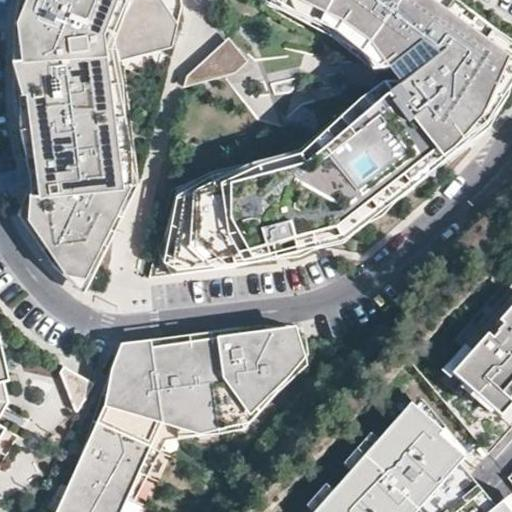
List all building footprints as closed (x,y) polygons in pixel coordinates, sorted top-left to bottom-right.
[(13,51),(15,65),(28,64),(43,188),(29,223),(54,261),(53,266),(66,279),(77,274),(92,280),(116,232),(112,229),(125,202),(123,187),(107,61),(123,57),(173,45),(178,25),(161,0),(17,0),(14,17),(14,26),(18,27),(20,50),(13,51)] [(369,46),(387,71),(400,87),(391,94),(304,165),(184,197),(173,262),(192,269),(272,248),(275,259),(289,255),(286,244),(336,231),(479,119),(488,130),(496,122),(488,112),(511,93),(511,24),(481,12),(483,9),(467,0),(447,0),(441,9),(427,0),(288,0),(340,24),(369,46)] [(259,0),(319,27),(361,56),(378,78),(387,71),(369,46),(340,24),(288,0),(259,0)] [(447,0),(427,0),(441,9),(447,0)] [(511,24),(483,9),(481,12),(511,24)] [(229,38),(187,77),(183,88),(235,74),(248,62),(229,38)] [(123,57),(107,61),(123,187),(140,185),(123,57)] [(26,228),(29,223),(43,188),(28,64),(15,65),(13,65),(12,100),(16,133),(22,160),(31,184),(18,216),(26,228)] [(275,259),(272,248),(192,269),(173,262),(184,197),(304,165),(391,94),(383,84),(297,151),(251,166),(210,174),(177,187),(158,255),(172,276),(235,268),(275,259)] [(496,122),(511,102),(511,93),(488,112),(496,122)] [(488,130),(479,119),(336,231),(286,244),(289,255),(343,243),(488,130)] [(88,290),(92,280),(77,274),(66,279),(88,290)] [(483,341),(453,374),(501,417),(511,404),(511,308),(500,322),(495,317),(477,336),(483,341)] [(312,358),(327,346),(303,325),(123,342),(82,457),(129,353),(292,336),(292,341),(305,352),(249,417),(161,421),(150,448),(156,451),(164,433),(252,429),(312,358)] [(0,336),(0,370),(3,383),(10,381),(0,336)] [(249,417),(305,352),(292,341),(292,336),(129,353),(82,457),(68,487),(56,511),(121,511),(128,498),(150,448),(161,421),(249,417)] [(432,403),(325,511),(511,511),(511,509),(477,464),(482,460),(432,403)] [(135,501),(156,451),(150,448),(128,498),(135,501)] [(55,511),(56,511),(68,487),(61,484),(47,507),(55,511)]
